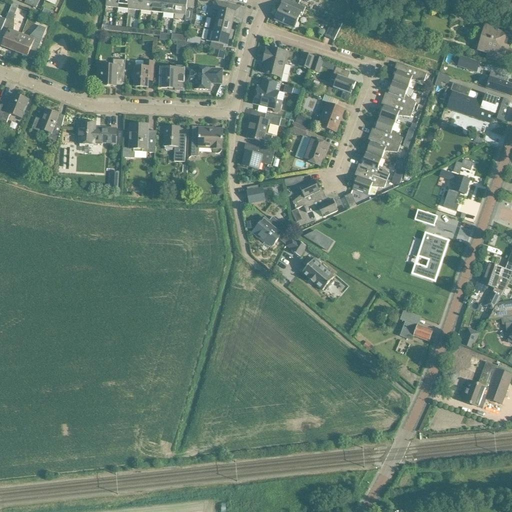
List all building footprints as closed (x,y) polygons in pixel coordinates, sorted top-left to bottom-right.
[(117,8),(118,0),(106,0),(106,7),(117,8)] [(129,10),(129,0),(118,0),(117,8),(129,10)] [(140,11),(141,0),(129,0),(129,10),(140,11)] [(152,12),(152,0),(141,0),(140,11),(152,12)] [(163,13),(164,0),(152,0),(152,12),(163,13)] [(174,14),(175,0),(164,0),(163,13),(174,14)] [(175,0),(174,14),(186,16),(185,21),(191,22),(192,14),(193,14),(194,0),(175,0)] [(219,10),(217,20),(232,24),(234,17),(238,18),(239,14),(241,7),(215,1),(213,9),(219,10)] [(282,4),(275,20),(294,29),(294,28),(296,28),(298,27),(299,25),(298,23),(297,22),(300,15),(302,16),(305,8),(292,2),(290,7),(282,4)] [(15,51),(21,35),(14,32),(15,16),(8,14),(6,20),(3,28),(8,30),(2,46),(15,51)] [(232,24),(217,20),(211,19),(209,30),(214,31),(233,36),(234,36),(233,35),(235,31),(231,30),(232,24)] [(334,41),(342,24),(333,20),(325,37),(334,41)] [(504,51),(509,35),(496,31),(496,28),(485,25),(482,33),(484,36),(479,51),(489,54),(488,59),(503,64),(507,51),(506,51),(506,52),(504,51)] [(29,38),(21,35),(15,51),(28,57),(31,49),(37,51),(46,29),(39,26),(29,38)] [(209,30),(206,41),(211,43),(210,49),(222,52),(224,45),(227,46),(229,40),(232,40),(233,36),(214,31),(209,30)] [(177,42),(177,55),(186,55),(186,43),(177,42)] [(267,58),(263,74),(281,78),(287,53),(269,48),(269,50),(266,49),(264,58),(267,58)] [(299,66),(310,70),(314,57),(303,53),(299,66)] [(319,73),(323,60),(314,57),(310,70),(319,73)] [(476,73),(479,63),(460,57),(457,66),(476,73)] [(98,66),(98,76),(101,76),(101,86),(116,87),(116,78),(124,78),(125,60),(113,60),(113,67),(98,66)] [(144,62),(144,63),(137,62),(136,68),(135,67),(134,87),(148,88),(148,76),(155,76),(155,62),(144,62)] [(396,73),(393,82),(408,88),(411,80),(424,82),(427,74),(397,63),(393,72),(396,73)] [(184,84),(185,70),(185,68),(177,67),(177,69),(161,69),(160,89),(176,89),(176,91),(184,91),(184,84)] [(195,69),(195,70),(185,70),(184,84),(194,84),(194,90),(210,91),(210,83),(221,84),(222,70),(211,70),(207,69),(205,68),(201,67),(199,69),(195,69)] [(356,83),(346,79),(348,72),(336,67),(331,80),(336,82),(333,88),(350,95),(352,89),(353,90),(356,83)] [(491,73),(486,88),(496,91),(511,96),(511,93),(511,84),(507,83),(508,78),(491,73)] [(256,91),(253,104),(272,109),(273,111),(275,112),(277,113),(279,112),(280,111),(282,101),(277,100),(279,92),(275,91),(277,84),(263,80),(260,92),(256,91)] [(405,95),(408,88),(393,82),(389,92),(386,91),(383,99),(413,110),(416,103),(405,95)] [(450,90),(456,92),(468,96),(471,88),(453,83),(450,90)] [(453,92),(449,104),(503,122),(504,117),(507,108),(497,105),(496,106),(483,101),(483,102),(483,103),(453,92)] [(485,94),(483,101),(496,106),(497,105),(507,108),(509,102),(485,94)] [(1,105),(0,106),(0,121),(6,124),(10,114),(22,119),(29,101),(17,96),(17,97),(13,95),(8,108),(1,105)] [(411,117),(413,110),(383,99),(380,107),(383,108),(379,118),(395,123),(398,116),(411,117)] [(336,133),(344,109),(327,103),(318,127),(336,133)] [(42,121),(36,118),(32,129),(39,132),(40,129),(51,134),(48,139),(58,143),(65,116),(58,114),(58,115),(46,110),(42,121)] [(250,125),(247,139),(264,143),(270,144),(272,136),(266,134),(268,127),(270,125),(279,127),(281,118),(266,114),(264,120),(250,117),(248,125),(250,125)] [(446,128),(450,116),(444,114),(440,126),(446,128)] [(295,123),(301,125),(304,118),(298,116),(295,123)] [(392,131),(395,123),(379,118),(376,127),(373,126),(370,134),(400,146),(403,138),(392,131)] [(95,124),(78,123),(77,144),(94,145),(94,142),(115,143),(116,129),(108,129),(108,132),(95,131),(95,124)] [(486,135),(489,126),(480,123),(477,132),(486,135)] [(306,137),(308,129),(293,124),(291,131),(306,137)] [(148,126),(130,125),(129,149),(123,148),(123,158),(135,159),(135,150),(147,150),(147,153),(155,153),(156,135),(148,135),(148,126)] [(162,127),(162,135),(164,135),(164,147),(175,148),(174,162),(185,163),(186,137),(179,137),(179,128),(173,128),(173,127),(162,127)] [(199,138),(192,137),(191,157),(199,157),(199,149),(211,149),(214,152),(216,153),(218,154),(220,153),(222,149),(223,130),(213,129),(213,130),(207,130),(207,129),(199,128),(199,138)] [(413,130),(407,149),(413,151),(419,132),(413,130)] [(397,153),(400,146),(370,134),(367,143),(370,144),(366,153),(382,159),(384,152),(397,153)] [(312,138),(303,160),(319,166),(324,153),(326,154),(329,145),(312,138)] [(245,153),(242,166),(259,170),(260,163),(271,166),(275,151),(246,144),(244,152),(245,153)] [(379,166),(382,159),(366,153),(363,163),(360,162),(357,170),(387,181),(389,174),(379,166)] [(398,158),(396,163),(402,166),(404,160),(398,158)] [(457,163),(454,172),(459,174),(462,167),(471,170),(473,163),(464,160),(462,164),(457,163)] [(387,181),(357,170),(354,179),(356,180),(353,189),(368,195),(375,195),(377,188),(384,188),(387,181)] [(442,171),(440,177),(457,182),(454,191),(449,189),(443,207),(456,211),(458,205),(455,204),(459,193),(464,195),(469,180),(459,176),(442,171)] [(417,183),(419,177),(409,175),(408,180),(417,183)] [(304,206),(325,196),(321,188),(319,189),(314,180),(299,187),(303,194),(293,203),(296,210),(304,206)] [(262,189),(247,191),(250,204),(265,201),(262,189)] [(356,206),(351,194),(344,197),(350,209),(356,206)] [(327,202),(325,196),(304,206),(307,213),(320,211),(323,218),(338,212),(332,200),(327,202)] [(267,204),(268,214),(278,212),(277,203),(267,204)] [(418,211),(415,221),(434,227),(437,217),(418,211)] [(264,218),(252,233),(259,238),(260,237),(272,247),(283,234),(287,229),(273,217),(269,222),(264,218)] [(470,244),(473,231),(453,227),(454,219),(446,217),(442,237),(470,244)] [(316,231),(304,237),(328,252),(332,245),(327,241),(328,239),(316,231)] [(425,233),(411,275),(436,283),(449,241),(425,233)] [(300,257),(306,247),(292,239),(287,246),(292,250),(291,252),(300,257)] [(314,283),(323,291),(325,288),(327,290),(334,282),(332,280),(334,278),(320,266),(321,265),(314,259),(302,273),(309,279),(309,280),(314,284),(314,283)] [(506,270),(488,264),(484,275),(494,279),(495,276),(509,281),(511,273),(511,262),(509,261),(506,270)] [(494,279),(484,275),(481,284),(495,289),(494,292),(491,292),(484,306),(493,310),(506,287),(509,281),(495,276),(494,279)] [(489,320),(502,318),(511,316),(511,309),(505,311),(504,305),(496,306),(489,320)] [(415,316),(404,312),(401,320),(406,322),(401,336),(412,341),(414,336),(429,342),(433,331),(412,324),(415,316)] [(511,316),(502,318),(503,325),(505,324),(508,343),(511,342),(511,316)] [(480,333),(468,329),(462,345),(472,349),(480,333)] [(405,356),(410,345),(400,341),(396,352),(405,356)] [(363,347),(368,352),(373,347),(367,342),(363,347)] [(462,401),(478,407),(482,397),(502,405),(511,377),(511,369),(498,364),(498,367),(486,362),(478,385),(469,382),(466,390),(468,391),(464,402),(462,401)] [(492,403),(489,410),(499,414),(502,407),(492,403)] [(421,491),(430,491),(430,480),(421,480),(421,491)]
